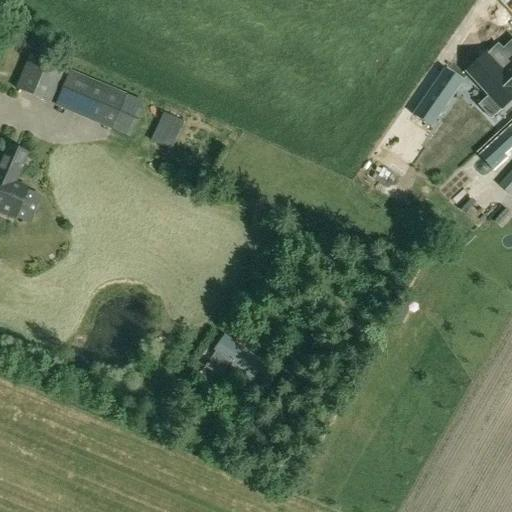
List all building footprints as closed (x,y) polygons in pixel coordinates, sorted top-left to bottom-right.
[(500,46),(489,56),(499,66),(511,80),(511,50),(507,55),(500,46)] [(511,100),(511,80),(499,66),(489,56),(487,54),(469,71),(480,83),(478,85),(491,99),(488,104),(494,111),(500,109),(502,110),(511,100)] [(15,90),(50,104),(65,70),(30,55),(15,90)] [(431,128),(463,79),(446,68),(414,116),(431,128)] [(126,97),(65,70),(50,104),(112,130),(126,97)] [(112,130),(129,138),(145,102),(128,94),(126,97),(112,130)] [(184,123),(163,113),(151,140),(172,150),(184,123)] [(511,126),(479,157),(494,171),(511,153),(511,126)] [(7,144),(0,159),(0,215),(5,217),(5,216),(15,220),(29,188),(17,183),(29,154),(7,144)] [(511,172),(500,186),(511,195),(511,193),(511,172)] [(369,196),(377,201),(387,186),(379,181),(369,196)]
